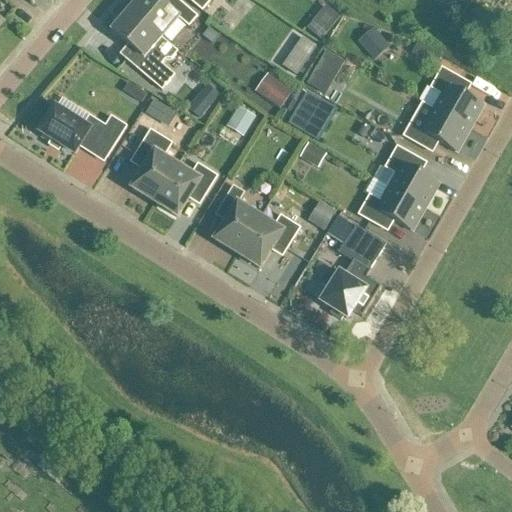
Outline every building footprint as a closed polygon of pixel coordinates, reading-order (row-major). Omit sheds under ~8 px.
[(170,13),(168,12),(154,0),(141,0),(130,15),(162,42),(179,22),(189,30),(198,21),(178,4),(170,13)] [(185,0),(202,15),(211,5),(205,0),(185,0)] [(454,0),(463,8),(470,0),(454,0)] [(326,9),(307,32),(321,44),(340,21),(326,9)] [(162,94),(175,79),(162,68),(166,63),(153,52),(162,42),(130,15),(112,35),(135,54),(126,64),(162,94)] [(219,39),(209,32),(203,40),(212,47),(219,39)] [(374,32),(358,45),(374,65),(390,51),(374,32)] [(292,58),(316,69),(325,48),(301,38),(292,58)] [(331,52),(311,85),(331,97),(351,63),(331,52)] [(471,134),(484,110),(458,96),(464,85),(442,72),(430,92),(441,99),(433,113),(471,134)] [(293,95),(268,77),(255,97),(280,114),(293,95)] [(142,107),(147,98),(140,94),(135,102),(142,107)] [(200,123),(213,107),(201,96),(187,112),(200,123)] [(308,139),(326,108),(308,97),(290,128),(308,139)] [(154,103),(145,117),(168,131),(177,117),(154,103)] [(256,121),(238,110),(226,131),(244,141),(256,121)] [(55,112),(40,136),(75,158),(80,151),(104,167),(128,130),(112,120),(106,130),(89,119),(83,129),(55,112)] [(457,157),(471,134),(433,113),(420,136),(409,129),(403,141),(425,153),(432,142),(457,157)] [(155,207),(175,174),(177,171),(164,162),(173,148),(151,134),(135,160),(148,168),(132,193),(155,207)] [(327,158),(309,148),(300,161),(318,172),(327,158)] [(426,212),(439,189),(413,175),(420,164),(397,151),(385,172),(396,179),(389,191),(426,212)] [(218,181),(198,168),(191,179),(177,171),(175,174),(155,207),(178,221),(193,196),(204,203),(218,181)] [(238,258),(258,226),(260,222),(238,208),(245,197),(234,190),(220,212),(230,219),(215,244),(238,258)] [(426,212),(389,191),(381,205),(369,199),(358,219),(381,232),(387,221),(412,236),(426,212)] [(337,215),(320,205),(307,225),(324,235),(337,215)] [(301,232),(281,220),(274,231),(260,222),(258,226),(238,258),(260,273),(276,248),(287,254),(301,232)] [(370,274),(378,262),(386,248),(357,230),(348,243),(339,257),(353,266),(344,280),(339,278),(338,279),(329,273),(320,287),(330,293),(321,306),(333,313),(330,318),(341,324),(344,320),(348,323),(353,315),(362,321),(381,291),(367,282),(371,275),(370,274)]
